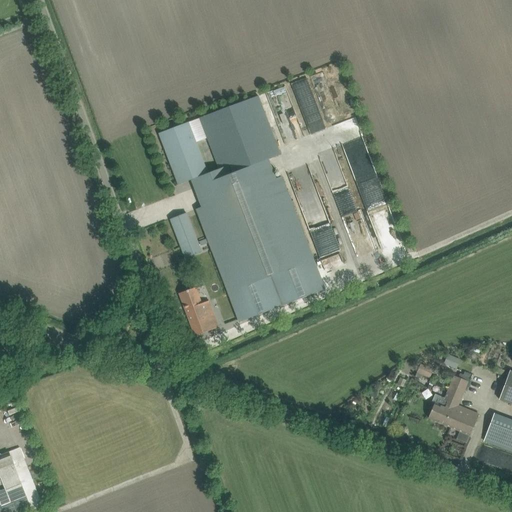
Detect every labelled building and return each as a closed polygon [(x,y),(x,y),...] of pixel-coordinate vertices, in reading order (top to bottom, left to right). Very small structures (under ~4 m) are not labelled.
[(285,86),(266,92),(270,104),(289,98),(285,86)] [(208,174),(189,122),(159,133),(178,185),(191,180),(201,207),(195,209),(239,322),(323,289),(315,268),(280,177),(276,178),(269,159),(273,157),(270,150),(278,147),(258,95),(199,118),(219,169),(208,174)] [(309,132),(324,130),(321,113),(315,114),(314,111),(306,113),(309,132)] [(341,216),(356,211),(336,151),(320,156),(341,216)] [(170,219),(185,258),(201,252),(186,213),(170,219)] [(347,226),(347,227),(347,228),(347,229),(347,230),(347,231),(348,232),(348,233),(349,234),(350,235),(350,236),(351,237),(352,238),(353,238),(355,239),(356,240),(357,240),(360,240),(361,240),(362,240),(363,240),(364,239),(366,238),(367,238),(368,237),(369,236),(370,236),(371,235),(371,234),(372,233),(372,232),(373,231),(373,229),(373,228),(373,227),(373,226),(373,225),(373,224),(373,223),(372,222),(372,220),(371,219),(370,218),(369,217),(368,216),(367,215),(366,215),(364,214),(361,213),(360,213),(359,213),(358,214),(357,214),(355,214),(354,215),(353,215),(352,216),(351,216),(351,217),(350,218),(349,219),(348,220),(348,221),(347,222),(347,223),(347,224),(347,226)] [(314,242),(323,264),(342,256),(333,235),(314,242)] [(357,253),(357,254),(357,255),(357,256),(357,258),(357,259),(358,260),(358,261),(359,262),(360,263),(360,264),(361,264),(363,266),(364,266),(365,267),(368,267),(370,268),(372,267),(373,267),(375,267),(376,266),(377,266),(378,265),(379,265),(379,264),(380,263),(381,262),(382,261),(382,260),(383,259),(383,258),(383,257),(384,256),(384,254),(384,253),(383,252),(383,251),(383,250),(382,249),(382,248),(381,247),(381,246),(380,245),(379,244),(378,243),(377,242),(376,242),(375,241),(374,241),(373,241),(371,241),(370,241),(369,241),(368,241),(367,241),(366,241),(364,242),(363,242),(362,243),(361,244),(360,245),(359,246),(358,247),(358,248),(357,249),(357,251),(357,252),(357,253)] [(196,287),(189,290),(179,293),(195,336),(219,327),(209,301),(202,304),(196,287)] [(448,354),(444,363),(453,367),(456,368),(460,359),(457,358),(448,354)] [(420,365),(417,372),(423,375),(429,378),(433,370),(420,365)] [(499,399),(511,403),(511,371),(510,371),(499,399)] [(432,409),(428,418),(451,428),(457,415),(451,412),(452,409),(458,412),(460,407),(457,406),(470,376),(460,372),(458,377),(453,375),(444,398),(435,394),(431,402),(434,403),(432,409)] [(428,399),(433,393),(427,388),(422,394),(428,399)] [(452,409),(451,412),(457,415),(451,428),(470,435),(474,426),(479,414),(460,407),(458,412),(452,409)] [(511,425),(492,418),(488,431),(484,441),(511,451),(511,425)] [(27,499),(19,476),(30,471),(20,447),(0,455),(0,511),(23,511),(31,509),(27,499)]
